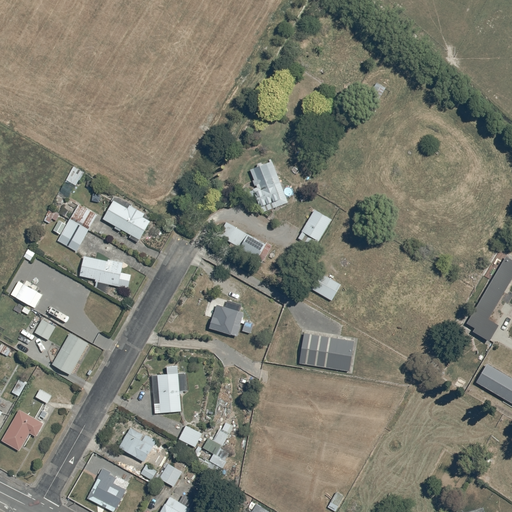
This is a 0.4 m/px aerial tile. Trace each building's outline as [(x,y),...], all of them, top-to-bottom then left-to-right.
[(384,87),(375,82),(370,90),(373,92),(367,103),(373,107),(384,87)] [(266,166),(264,161),(257,164),(258,167),(252,170),(259,189),(256,190),(260,199),(254,202),(256,207),(264,204),(265,208),(283,202),(284,204),(290,202),(288,195),(292,193),(290,186),(285,188),(275,162),(268,165),(266,166)] [(77,169),(71,166),(64,180),(74,185),(79,175),(75,173),(77,169)] [(72,188),(62,183),(57,193),(68,198),(72,188)] [(115,203),(105,220),(142,241),(153,222),(146,218),(148,215),(132,206),(130,209),(121,204),(123,201),(116,197),(113,202),(115,203)] [(80,205),(71,221),(60,241),(79,252),(99,215),(80,205)] [(334,219),(317,210),(301,239),(317,248),(334,219)] [(262,259),(266,261),(274,248),(270,246),(270,244),(230,222),(222,237),(262,259)] [(99,280),(99,283),(131,289),(134,274),(125,273),(127,263),(110,259),(110,261),(87,257),(83,276),(99,280)] [(344,284),(337,280),(338,278),(331,274),(330,276),(319,270),(309,287),(334,302),(344,284)] [(267,284),(256,280),(253,288),(263,293),(267,284)] [(41,294),(16,281),(9,294),(33,308),(41,294)] [(248,312),(219,305),(213,329),(242,336),(248,312)] [(43,320),(36,332),(51,341),(58,328),(43,320)] [(358,337),(315,332),(301,330),(297,365),(354,371),(358,337)] [(72,333),(72,334),(55,365),(74,375),(91,343),(72,333)] [(10,349),(0,343),(0,352),(6,356),(10,349)] [(155,375),(155,378),(158,414),(184,411),(183,393),(190,392),(188,373),(181,373),(181,366),(168,367),(169,374),(155,375)] [(26,386),(15,380),(8,392),(19,398),(26,386)] [(54,397),(42,389),(38,396),(50,404),(54,397)] [(46,424),(21,410),(4,441),(23,452),(33,434),(38,437),(46,424)] [(216,454),(212,461),(225,469),(233,454),(223,449),(235,427),(227,423),(217,442),(210,438),(204,448),(216,454)] [(187,425),(181,438),(197,447),(204,434),(187,425)] [(134,427),(122,448),(147,462),(159,442),(134,427)] [(157,471),(145,463),(139,473),(151,481),(157,471)] [(170,464),(161,478),(163,479),(157,488),(163,492),(169,483),(176,487),(185,473),(170,464)] [(105,468),(89,498),(115,511),(118,507),(120,508),(129,490),(116,483),(119,477),(113,474),(114,473),(105,468)] [(335,511),(343,495),(335,491),(327,508),(335,511)] [(191,511),(193,508),(171,496),(162,511),(191,511)] [(273,511),(258,502),(252,511),(273,511)]
